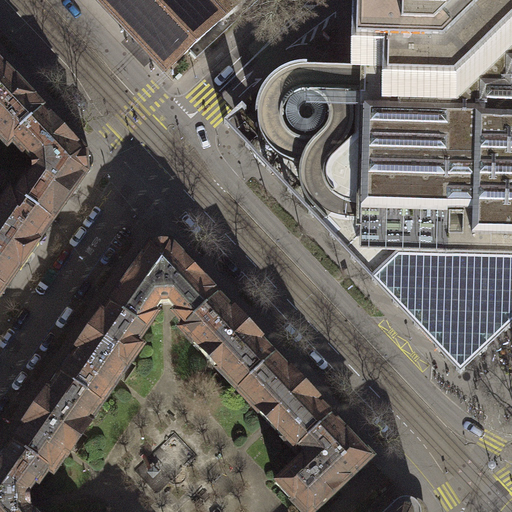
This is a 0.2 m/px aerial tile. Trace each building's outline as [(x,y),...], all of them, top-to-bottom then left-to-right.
[(237,0),(102,0),(168,70),(223,18),(222,17),(239,1),(237,0)] [(511,0),(359,0),(358,1),(356,68),(355,138),(332,159),(328,165),(326,171),(326,176),(327,181),(328,185),(331,189),(334,193),(311,215),(374,282),(374,283),(461,375),(480,356),(511,326),(511,0)] [(0,65),(0,139),(7,147),(11,143),(44,111),(0,65)] [(44,111),(11,143),(33,158),(33,174),(18,197),(51,220),(83,174),(91,172),(93,164),(91,157),(84,154),(44,111)] [(51,220),(18,197),(11,192),(0,207),(0,286),(3,288),(16,269),(20,271),(39,243),(36,242),(51,220)] [(153,243),(109,306),(144,331),(155,317),(151,312),(158,305),(167,303),(169,303),(177,312),(176,316),(186,325),(217,296),(164,241),(159,239),(153,243)] [(217,296),(186,325),(180,331),(237,390),(274,356),(217,296)] [(109,306),(60,376),(101,405),(140,348),(135,344),(144,331),(109,306)] [(274,356),(237,390),(296,451),(300,447),(332,415),(274,356)] [(60,376),(13,443),(48,468),(54,472),(101,405),(60,376)] [(332,415),(300,447),(308,456),(303,460),(301,458),(274,480),(302,511),(312,511),(373,457),(332,415)] [(0,511),(31,511),(31,503),(30,497),(48,468),(13,443),(0,461),(0,511)] [(419,511),(418,508),(412,503),(402,502),(390,511),(419,511)]
